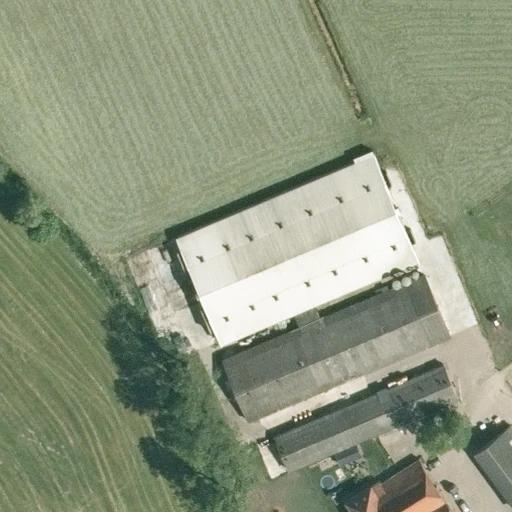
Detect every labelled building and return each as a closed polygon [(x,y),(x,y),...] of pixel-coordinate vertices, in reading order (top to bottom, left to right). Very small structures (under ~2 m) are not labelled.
[(311,320),(305,305),(417,259),(373,152),(176,233),(220,340),(292,310),(298,325),(221,358),(248,422),(451,336),(424,272),(311,320)] [(399,195),(411,191),(400,159),(388,163),(399,195)] [(177,246),(155,257),(180,308),(201,297),(177,246)] [(288,471),(458,398),(443,363),(273,435),(288,471)] [(511,503),(511,425),(473,452),(511,503)] [(451,511),(419,458),(347,501),(353,511),(451,511)]
